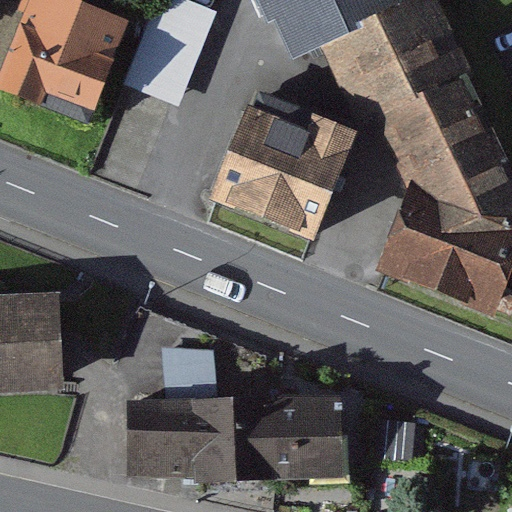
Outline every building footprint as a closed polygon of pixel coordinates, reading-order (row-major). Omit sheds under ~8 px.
[(125,27),(59,0),(36,0),(6,76),(91,111),(125,27)] [(158,0),(135,57),(189,79),(221,0),(158,0)] [(401,0),(298,0),(315,37),(401,0)] [(511,198),(511,158),(443,0),(442,0),(374,29),(457,222),(511,198)] [(375,153),(266,109),(230,198),(339,242),(375,153)] [(511,258),(414,215),(385,280),(506,334),(511,321),(511,258)] [(73,309),(0,310),(0,399),(75,397),(73,309)] [(359,398),(148,402),(150,482),(361,478),(359,398)]
